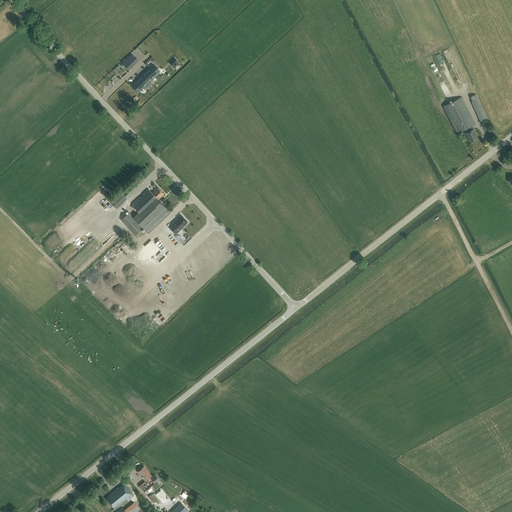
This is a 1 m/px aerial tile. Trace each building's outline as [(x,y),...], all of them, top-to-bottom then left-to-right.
[(138,60),(132,54),(128,59),(133,64),(138,60)] [(133,64),(128,59),(123,63),(128,69),(133,64)] [(147,70),(143,74),(149,81),(158,73),(156,71),(158,69),(153,64),(149,68),(149,69),(148,70),(147,70)] [(137,80),(132,85),(139,92),(144,87),(149,81),(143,74),(138,79),(139,80),(137,81),(137,80)] [(157,95),(163,88),(159,85),(154,92),(157,95)] [(481,121),(487,119),(476,94),(471,97),(473,101),(472,101),(481,121)] [(473,129),(472,125),(475,124),(461,97),(443,106),(457,133),(464,129),(466,132),(470,142),(478,138),(475,132),(474,129),(473,129)] [(116,208),(141,183),(144,179),(139,174),(136,178),(136,179),(122,192),(111,203),(116,208)] [(164,193),(158,187),(152,193),(148,189),(143,194),(143,195),(141,197),(140,196),(132,204),(139,211),(134,217),(129,212),(121,220),(135,235),(143,227),(150,234),(171,212),(158,199),(164,193)] [(188,221),(182,215),(177,220),(176,219),(169,226),(176,233),(183,226),(184,225),(185,225),(186,224),(186,223),(188,221)] [(126,470),(123,466),(119,469),(118,468),(116,470),(119,474),(126,470)] [(152,476),(144,467),(138,472),(145,481),(139,486),(144,492),(152,485),(155,489),(160,485),(157,482),(160,480),(155,473),(152,476)] [(133,493),(125,483),(120,487),(119,487),(112,492),(113,493),(106,498),(114,507),(117,505),(118,505),(133,493)] [(175,495),(183,498),(186,491),(178,488),(175,495)] [(170,498),(176,503),(179,500),(173,495),(170,498)] [(185,511),(188,510),(181,502),(171,511),(185,511)] [(134,503),(125,510),(126,511),(134,511),(139,509),(134,503)]
